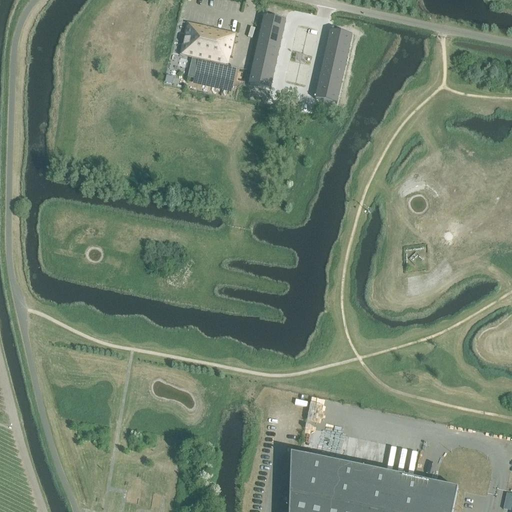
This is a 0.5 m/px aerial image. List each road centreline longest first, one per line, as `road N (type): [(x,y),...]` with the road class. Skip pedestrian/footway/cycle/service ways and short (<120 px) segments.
road 1 (track): [(13,61),(12,267),(76,511)]
road 2 (unclassified): [(511,45),(299,0)]
